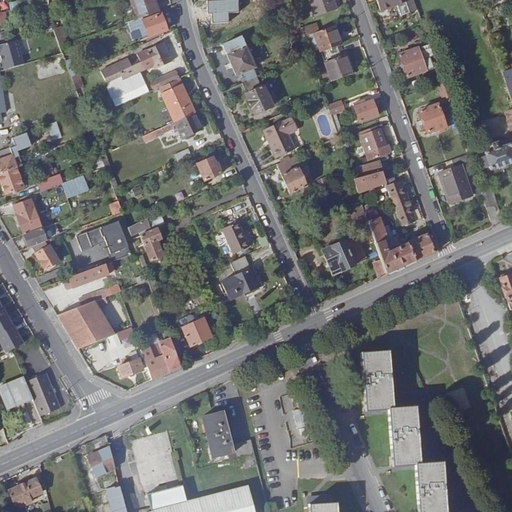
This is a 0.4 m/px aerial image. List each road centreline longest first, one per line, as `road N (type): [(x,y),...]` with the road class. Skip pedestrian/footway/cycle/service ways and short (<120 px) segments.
road 1 (unclassified): [(315,322),(205,76),(180,0)]
road 2 (residential): [(353,0),(450,262)]
road 3 (secondary): [(100,420),(296,330)]
road 4 (residential): [(296,330),(379,511)]
road 5 (unclassified): [(100,420),(0,250)]
road 6 (unknown): [(511,405),(464,256)]
road 7 (secondary): [(315,322),(450,262)]
